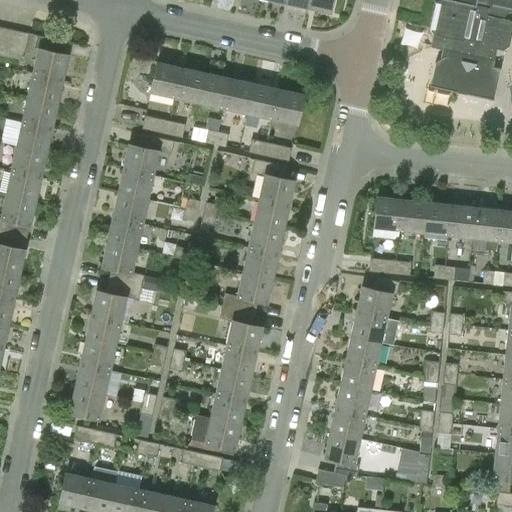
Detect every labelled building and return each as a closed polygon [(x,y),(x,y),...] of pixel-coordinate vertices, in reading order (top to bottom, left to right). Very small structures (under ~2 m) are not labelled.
[(308,0),(306,8),(330,13),(332,0),(308,0)] [(429,86),(493,100),(500,68),(492,66),(496,48),(502,50),(508,46),(511,28),(511,24),(509,20),(502,18),(503,15),(511,10),(511,0),(438,0),(435,1),(429,27),(429,28),(433,34),(430,47),(445,50),(444,56),(435,62),(429,86)] [(0,51),(11,54),(16,31),(4,28),(0,45),(0,51)] [(23,56),(28,33),(16,31),(11,54),(23,56)] [(34,63),(64,69),(67,54),(69,43),(37,35),(34,48),(37,49),(34,63)] [(175,97),(181,67),(156,61),(150,92),(175,97)] [(28,89),(58,95),(64,69),(34,63),(28,89)] [(181,67),(175,97),(199,103),(205,72),(181,67)] [(205,72),(199,103),(223,108),(230,78),(205,72)] [(230,78),(223,108),(247,113),(254,83),(230,78)] [(254,83),(247,113),(271,119),(278,89),(254,83)] [(23,114),(52,121),(58,95),(28,89),(23,114)] [(278,89),(271,119),(296,124),(303,94),(278,89)] [(17,140),(47,147),(52,121),(23,114),(17,140)] [(166,133),(169,121),(145,115),(142,128),(166,133)] [(169,121),(166,133),(182,137),(185,124),(169,121)] [(208,129),(205,142),(215,144),(218,131),(208,129)] [(225,146),(228,134),(218,131),(215,144),(225,146)] [(122,169),(152,176),(158,151),(171,153),(173,141),(141,134),(138,146),(128,144),(122,169)] [(263,155),(266,142),(251,139),(248,151),(263,155)] [(11,166),(41,173),(47,147),(17,140),(11,166)] [(266,142),(263,155),(288,160),(291,148),(266,142)] [(258,199),(288,205),(294,181),(284,179),(287,166),(254,159),(251,171),(264,174),(258,199)] [(6,192),(35,198),(41,173),(11,166),(6,192)] [(117,193),(147,200),(152,176),(122,169),(117,193)] [(188,174),(186,181),(203,185),(205,177),(188,174)] [(35,198),(6,192),(0,216),(0,230),(27,237),(29,225),(35,198)] [(112,217),(142,224),(147,200),(117,193),(112,217)] [(398,230),(402,199),(376,196),(373,227),(398,230)] [(200,200),(187,198),(184,208),(197,211),(200,200)] [(253,223),(283,230),(288,205),(258,199),(253,223)] [(402,199),(398,230),(423,232),(426,202),(402,199)] [(218,204),(205,201),(203,212),(216,215),(218,204)] [(426,202),(423,232),(447,235),(451,204),(426,202)] [(451,204),(447,235),(472,238),(475,207),(451,204)] [(475,207),(472,238),(473,238),(472,249),(485,250),(485,249),(496,250),(497,240),(500,209),(475,207)] [(182,218),(195,221),(197,211),(184,208),(182,218)] [(511,241),(511,210),(500,209),(497,240),(511,241)] [(200,222),(214,225),(216,215),(203,212),(200,222)] [(106,241),(136,248),(142,224),(112,217),(106,241)] [(248,247),(277,254),(283,230),(253,223),(248,247)] [(0,269),(19,274),(24,249),(27,237),(0,230),(0,269)] [(136,248),(106,241),(101,266),(111,268),(108,280),(141,287),(144,275),(131,272),(136,248)] [(176,246),(174,256),(187,259),(189,249),(176,246)] [(242,271),(272,278),(277,254),(248,247),(242,271)] [(205,263),(207,253),(194,250),(192,261),(205,263)] [(393,274),(395,261),(369,258),(368,271),(393,274)] [(395,261),(393,274),(409,276),(410,263),(395,261)] [(434,265),(433,278),(443,279),(444,266),(434,265)] [(453,280),(455,267),(444,266),(443,279),(453,280)] [(0,294),(13,298),(19,274),(0,269),(0,294)] [(494,271),(483,270),(482,283),(493,285),(494,271)] [(222,304),(255,312),(258,300),(266,302),(272,278),(242,271),(237,296),(224,293),(222,304)] [(511,286),(511,273),(502,273),(501,285),(511,286)] [(142,287),(161,291),(164,279),(144,275),(142,287)] [(355,311),(386,318),(391,293),(396,294),(399,281),(386,279),(375,278),(373,289),(361,286),(355,311)] [(90,315),(120,321),(126,296),(138,299),(141,287),(108,280),(106,292),(96,290),(90,315)] [(0,320),(8,322),(13,298),(0,294),(0,320)] [(226,344),(256,351),(261,326),(252,324),(255,312),(222,304),(219,317),(232,320),(226,344)] [(350,335),(380,342),(386,318),(355,311),(350,335)] [(445,312),(431,311),(430,321),(443,323),(445,312)] [(463,314),(450,313),(449,323),(462,325),(463,314)] [(85,339),(115,345),(120,321),(90,315),(85,339)] [(0,345),(3,346),(8,322),(0,320),(0,345)] [(428,332),(442,333),(443,323),(430,321),(428,332)] [(449,323),(446,348),(459,349),(461,335),(462,325),(449,323)] [(345,359),(375,366),(380,342),(350,335),(345,359)] [(79,363),(109,369),(115,345),(85,339),(79,363)] [(167,346),(155,344),(153,354),(165,357),(167,346)] [(221,368),(250,375),(256,351),(226,344),(221,368)] [(186,350),(173,348),(171,357),(184,360),(186,350)] [(150,364),(163,367),(165,357),(153,354),(150,364)] [(511,354),(505,354),(502,379),(511,379),(511,354)] [(168,368),(181,371),(184,360),(171,357),(168,368)] [(339,383),(370,390),(375,366),(345,359),(339,383)] [(438,372),(439,362),(426,360),(425,370),(438,372)] [(458,363),(445,362),(444,372),(457,374),(458,363)] [(74,387),(104,394),(109,369),(79,363),(74,387)] [(215,393),(245,399),(250,375),(221,368),(215,393)] [(423,381),(437,382),(438,372),(425,370),(423,381)] [(442,383),(455,384),(457,374),(444,372),(442,383)] [(511,379),(502,379),(500,403),(511,404),(511,379)] [(334,408),(364,414),(370,390),(339,383),(334,408)] [(104,394),(74,387),(68,412),(98,418),(104,394)] [(157,395),(144,392),(141,402),(154,405),(157,395)] [(210,417),(240,423),(245,399),(215,393),(210,417)] [(175,399),(162,396),(160,405),(173,408),(175,399)] [(139,412),(152,415),(154,405),(141,402),(139,412)] [(511,404),(500,403),(497,428),(511,429),(511,404)] [(158,417),(170,419),(173,408),(160,405),(158,417)] [(329,432),(359,438),(364,414),(334,408),(329,432)] [(434,411),(420,409),(419,420),(433,421),(434,411)] [(453,413),(439,412),(438,422),(452,423),(453,413)] [(240,423),(210,417),(196,414),(195,420),(194,420),(191,433),(192,433),(191,438),(234,448),(240,423)] [(418,430),(431,432),(433,421),(419,420),(418,430)] [(437,433),(450,434),(452,423),(438,422),(437,433)] [(98,443),(101,431),(75,425),(72,437),(98,443)] [(511,429),(497,428),(494,452),(511,454),(511,429)] [(101,431),(98,443),(113,446),(116,434),(101,431)] [(359,438),(329,432),(323,457),(335,459),(333,472),(345,474),(345,475),(356,476),(359,464),(354,463),(359,438)] [(420,436),(420,453),(429,454),(431,437),(420,436)] [(139,439),(136,452),(146,454),(149,441),(139,439)] [(157,456),(159,443),(149,441),(146,454),(157,456)] [(437,447),(436,455),(451,457),(452,449),(437,447)] [(195,464),(197,452),(182,448),(179,461),(195,464)] [(222,457),(197,452),(195,464),(219,470),(222,457)] [(511,454),(494,452),(492,478),(487,477),(486,490),(497,491),(509,492),(510,480),(511,479),(511,454)] [(318,468),(315,481),(342,487),(345,475),(345,474),(333,472),(318,468)] [(414,471),(412,482),(426,483),(427,473),(414,471)] [(84,507),(90,477),(65,472),(59,502),(84,507)] [(432,484),(445,486),(446,475),(433,474),(432,484)] [(105,511),(107,511),(114,482),(90,477),(84,507),(105,511)] [(133,511),(139,488),(114,482),(107,511),(133,511)] [(158,511),(163,493),(139,488),(133,511),(158,511)] [(511,492),(509,492),(497,491),(495,503),(511,505),(511,492)] [(183,511),(187,499),(163,493),(158,511),(183,511)] [(187,499),(183,511),(210,511),(212,504),(187,499)] [(324,511),(326,503),(315,502),(313,511),(324,511)]
